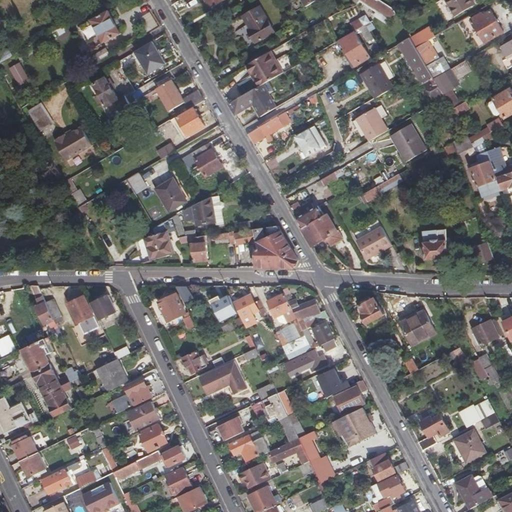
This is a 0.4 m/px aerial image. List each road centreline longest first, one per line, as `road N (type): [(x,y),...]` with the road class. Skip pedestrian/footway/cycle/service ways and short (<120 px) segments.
road 1 (residential): [(321,281),(157,0)]
road 2 (residential): [(445,511),(321,281)]
road 3 (residential): [(125,278),(234,511)]
road 4 (residential): [(321,281),(125,278)]
road 5 (residential): [(511,287),(321,281)]
road 6 (unknown): [(164,27),(30,116)]
road 7 (residential): [(125,278),(0,284)]
